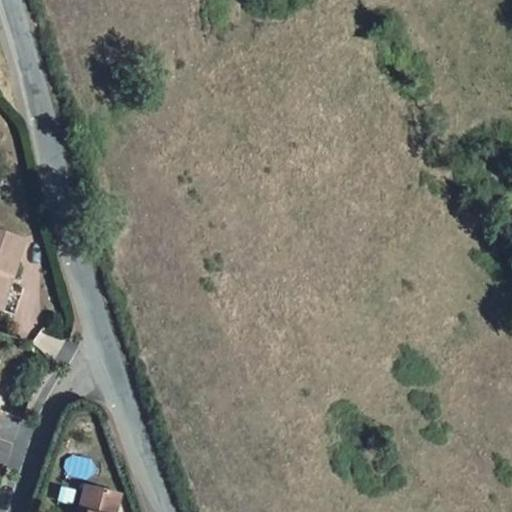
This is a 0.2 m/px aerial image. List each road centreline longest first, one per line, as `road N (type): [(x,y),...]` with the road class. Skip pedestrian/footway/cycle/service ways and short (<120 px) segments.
road 1 (unclassified): [(0,3),(110,363)]
road 2 (residential): [(110,363),(59,393),(12,511)]
road 3 (unclassified): [(110,363),(159,511)]
